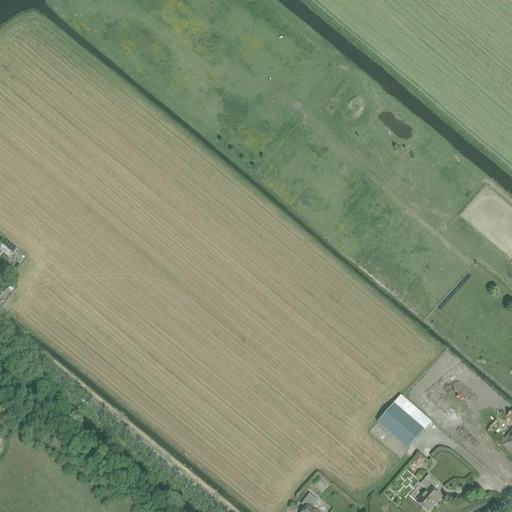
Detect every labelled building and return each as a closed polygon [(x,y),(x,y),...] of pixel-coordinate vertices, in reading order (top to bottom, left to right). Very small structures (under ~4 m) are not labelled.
[(16,269),(9,264),(2,272),(10,277),(16,269)] [(409,450),(424,431),(431,423),(401,397),(378,423),(409,450)] [(511,431),(501,444),(511,453),(511,412),(507,418),(511,421),(511,431)] [(421,447),(407,459),(417,470),(431,458),(421,447)] [(428,511),(442,497),(434,490),(439,485),(428,476),(421,485),(428,491),(417,503),(427,511),(428,511)] [(316,511),(313,509),(319,502),(310,494),(301,505),(307,509),(304,511),(316,511)] [(327,507),(332,502),(322,494),(318,500),(327,507)]
